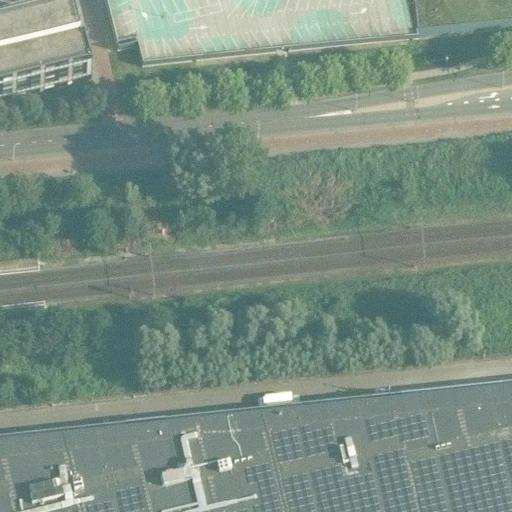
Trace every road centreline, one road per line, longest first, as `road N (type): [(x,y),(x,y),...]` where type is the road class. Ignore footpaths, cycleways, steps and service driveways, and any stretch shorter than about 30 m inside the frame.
road 1 (tertiary): [(0,147),(299,123)]
road 2 (tertiary): [(511,83),(351,105),(299,123)]
road 3 (tertiary): [(299,123),(511,109)]
